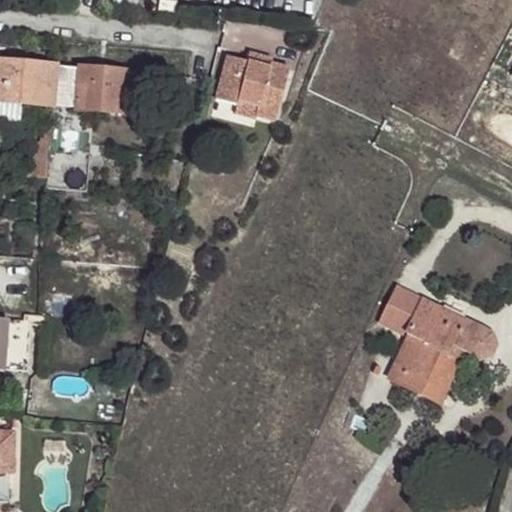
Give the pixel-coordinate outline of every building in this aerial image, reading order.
[(160,1),(159,12),(176,13),(177,3),(160,1)] [(249,54),(247,62),(255,64),(258,56),(249,54)] [(227,57),(215,99),(237,105),(239,101),(257,106),(255,116),(275,121),(289,69),(270,64),(271,60),(258,56),(255,64),(227,57)] [(0,102),(52,107),(55,67),(55,65),(0,60),(0,102)] [(55,67),(52,107),(75,108),(75,109),(122,113),(122,112),(146,114),(148,91),(184,94),(186,77),(125,73),(125,72),(78,68),(78,69),(55,67)] [(236,105),(233,115),(255,120),(256,116),(255,116),(257,106),(239,101),(237,105),(236,105)] [(35,141),(34,164),(47,165),(47,162),(50,126),(41,125),(40,142),(35,141)] [(134,156),(129,183),(175,191),(183,163),(134,156)] [(47,165),(45,188),(86,192),(89,166),(47,162),(47,165)] [(397,290),(381,325),(403,335),(419,301),(397,290)] [(410,338),(395,370),(446,394),(461,361),(449,356),(453,347),(465,353),(481,361),(492,357),(497,347),(493,337),(485,332),(424,303),(407,336),(410,338)] [(0,371),(3,371),(4,370),(26,372),(29,321),(0,319),(0,371)] [(453,347),(449,356),(461,361),(465,353),(453,347)] [(395,370),(390,381),(441,405),(446,394),(395,370)] [(0,472),(12,473),(14,432),(0,431),(0,472)]
